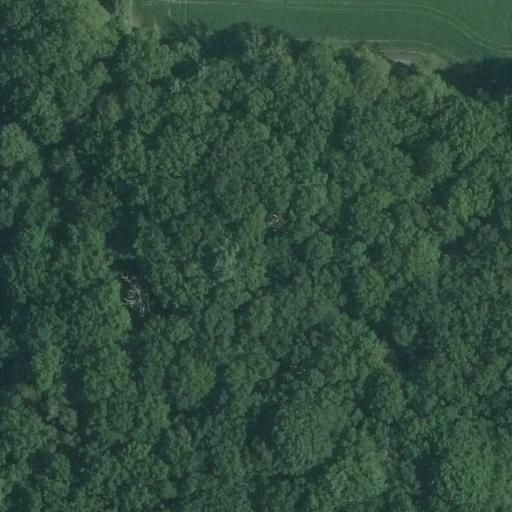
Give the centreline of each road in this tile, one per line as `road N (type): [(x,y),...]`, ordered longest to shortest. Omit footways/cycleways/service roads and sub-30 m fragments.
road 1 (track): [(59,277),(77,311),(113,440),(153,482),(191,489),(290,483),(511,437)]
road 2 (unclassified): [(0,17),(81,125),(95,167),(87,216),(0,406)]
road 3 (track): [(95,167),(223,132),(260,76)]
